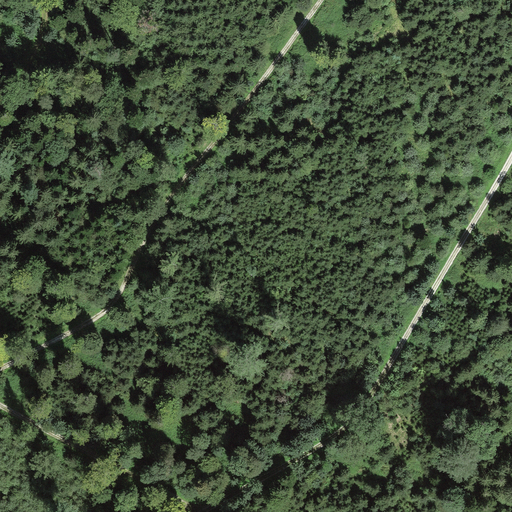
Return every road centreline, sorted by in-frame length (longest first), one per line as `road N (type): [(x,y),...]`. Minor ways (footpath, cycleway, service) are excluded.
road 1 (track): [(0,368),(84,325),(118,297),(151,223),(321,0)]
road 2 (track): [(204,511),(343,429),(362,407),(511,154)]
road 3 (track): [(0,404),(198,511)]
road 4 (track): [(0,152),(42,43),(43,0)]
